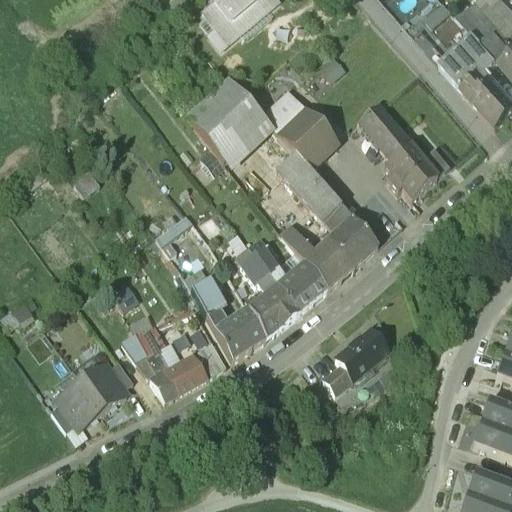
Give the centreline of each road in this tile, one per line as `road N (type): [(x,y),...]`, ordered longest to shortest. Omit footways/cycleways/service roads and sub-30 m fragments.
road 1 (residential): [(501,158),(415,247),(230,382),(0,511)]
road 2 (residential): [(511,285),(452,372),(427,511)]
road 3 (residential): [(366,0),(501,158)]
road 4 (residential): [(356,511),(301,493),(253,496),(201,511)]
